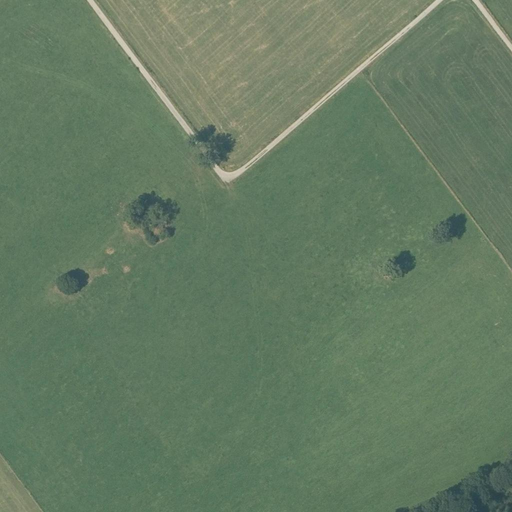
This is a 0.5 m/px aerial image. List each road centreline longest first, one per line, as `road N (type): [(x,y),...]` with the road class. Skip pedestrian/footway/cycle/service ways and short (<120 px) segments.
road 1 (track): [(401,511),(511,455),(511,47),(476,0)]
road 2 (track): [(438,0),(228,177),(89,0)]
